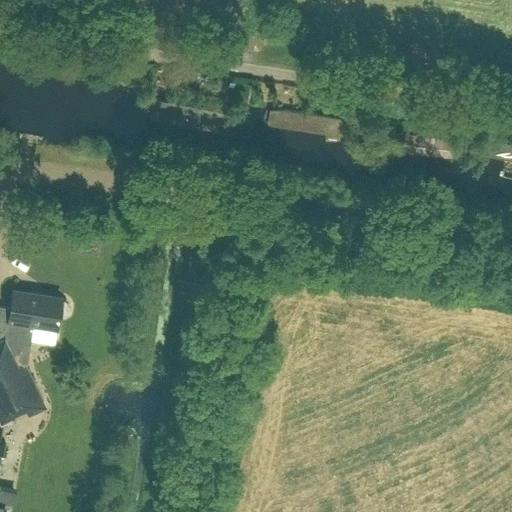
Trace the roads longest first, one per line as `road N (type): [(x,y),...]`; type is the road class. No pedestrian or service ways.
road 1 (unclassified): [(0,30),(511,111)]
road 2 (residential): [(217,196),(0,164)]
